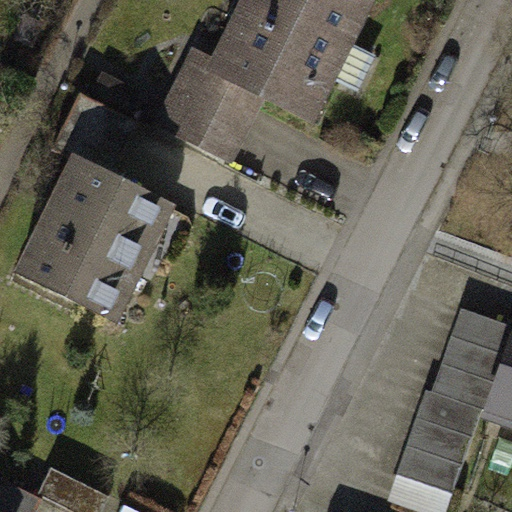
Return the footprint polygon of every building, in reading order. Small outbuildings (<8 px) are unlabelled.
[(257,0),(222,64),(310,112),(370,0),(257,0)] [(196,66),(171,126),(214,143),(238,83),(196,66)] [(97,163),(44,279),(141,324),(194,208),(97,163)] [(511,325),(456,306),(399,473),(462,495),(511,349),(511,325)] [(511,431),(511,370),(493,425),(511,431)]
